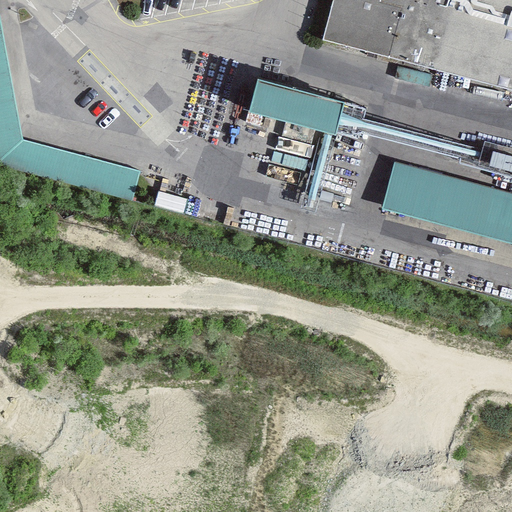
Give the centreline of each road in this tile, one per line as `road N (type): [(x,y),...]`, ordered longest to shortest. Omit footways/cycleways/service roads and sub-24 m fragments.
road 1 (unknown): [(511,342),(286,297),(39,295),(0,286)]
road 2 (unknown): [(295,0),(239,41),(205,47),(69,40)]
